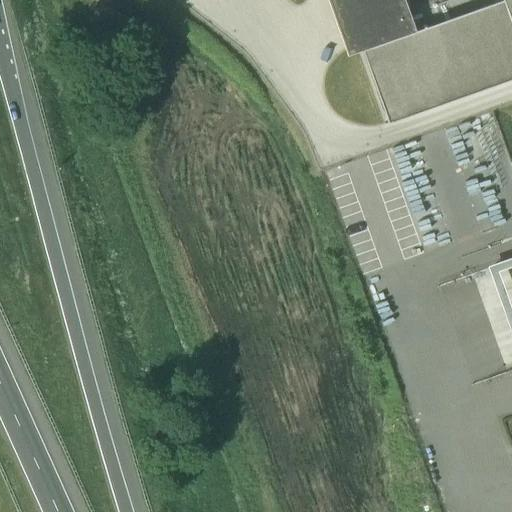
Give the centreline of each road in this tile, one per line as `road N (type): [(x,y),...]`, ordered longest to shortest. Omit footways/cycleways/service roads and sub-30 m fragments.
road 1 (motorway): [(129,511),(0,50)]
road 2 (unknown): [(511,240),(441,264),(415,289),(413,307),(453,420),(511,398)]
road 3 (unknown): [(511,90),(367,141),(337,134),(310,111),(265,42)]
road 4 (motorway): [(56,511),(0,384)]
